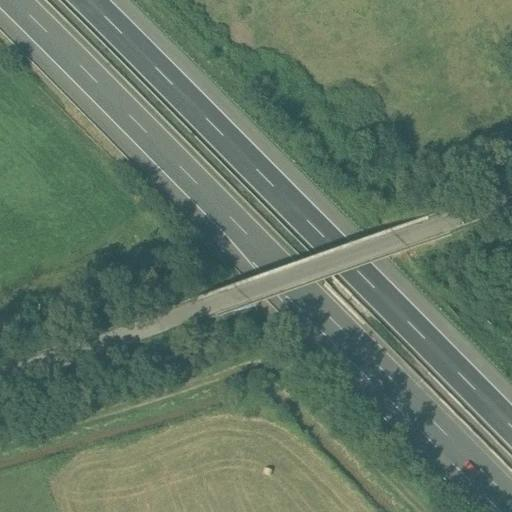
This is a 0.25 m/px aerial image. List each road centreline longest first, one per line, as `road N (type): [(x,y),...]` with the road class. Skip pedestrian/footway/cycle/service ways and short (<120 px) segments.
road 1 (motorway): [(15,0),(511,504)]
road 2 (motorway): [(511,411),(99,0)]
road 3 (unclassified): [(0,379),(511,201)]
road 4 (track): [(0,439),(257,361),(285,377),(420,511)]
